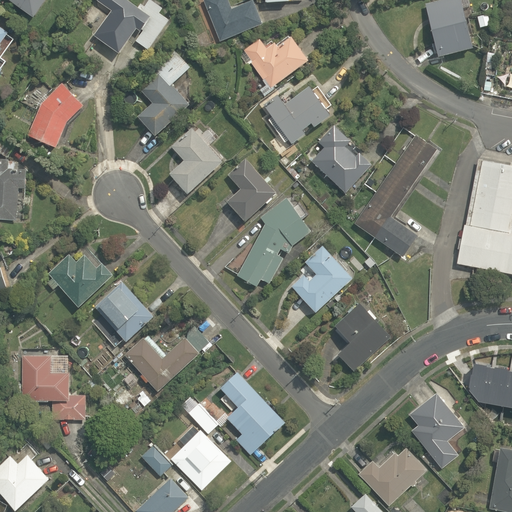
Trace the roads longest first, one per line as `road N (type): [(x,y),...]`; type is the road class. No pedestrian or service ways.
road 1 (residential): [(118,195),(337,428)]
road 2 (residential): [(445,336),(443,265),(455,198),(486,119)]
road 3 (residential): [(486,119),(426,83),(376,39),(359,0)]
road 4 (residential): [(337,428),(445,336)]
road 5 (residential): [(251,511),(337,428)]
